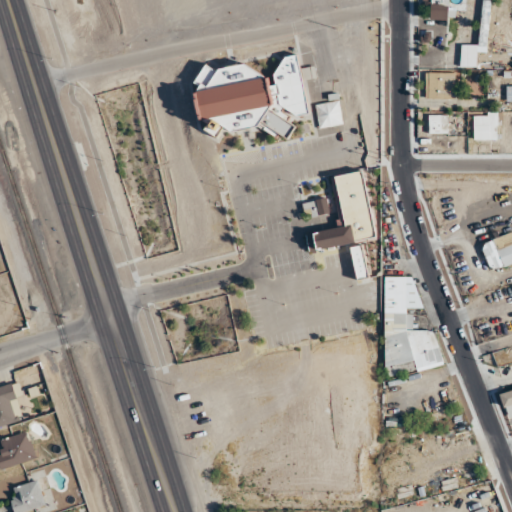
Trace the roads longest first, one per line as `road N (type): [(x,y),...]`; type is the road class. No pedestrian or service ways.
road 1 (primary): [(8,0),(175,511)]
road 2 (residential): [(511,502),(407,189),(401,0)]
